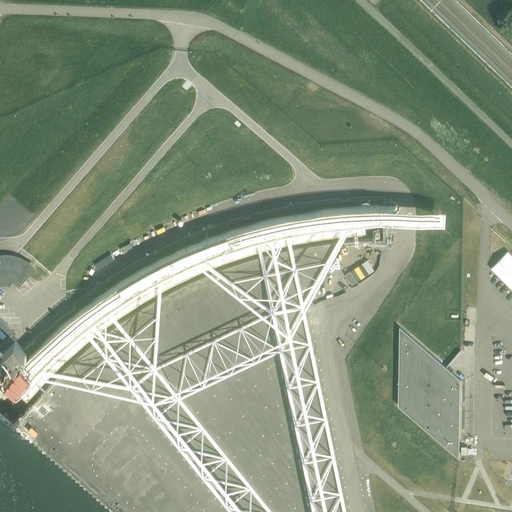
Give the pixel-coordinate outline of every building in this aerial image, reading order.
[(114,286),(95,298),(76,313),(51,334),(35,348),(21,364),(3,384),(26,404),(44,385),(52,376),(129,390),(227,511),(345,511),(304,308),(345,238),(366,236),(364,219),(388,219),(412,220),(446,222),(447,208),(412,206),(388,205),(363,205),(342,207),(324,209),(304,212),(281,216),(257,222),(234,229),(213,235),(185,247),(163,258),(138,270),(114,286)] [(511,253),(508,250),(493,265),(511,284),(511,253)] [(0,283),(2,282),(5,282),(11,283),(13,279),(20,284),(36,266),(30,261),(25,258),(16,255),(9,254),(2,254),(0,254),(0,351),(3,354),(15,341),(10,336),(14,332),(0,318),(0,283)] [(398,405),(448,448),(459,458),(461,380),(453,373),(399,326),(398,405)] [(26,351),(15,341),(3,354),(14,364),(17,366),(28,354),(26,351)]
